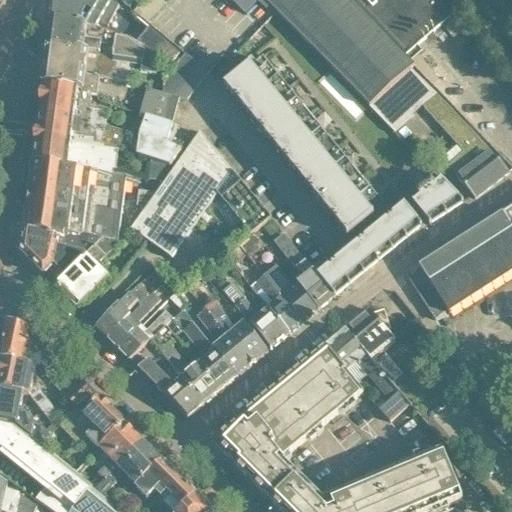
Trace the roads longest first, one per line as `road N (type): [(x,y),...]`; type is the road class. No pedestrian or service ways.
road 1 (residential): [(184,449),(389,273),(511,193)]
road 2 (unclassified): [(184,449),(47,311),(0,293)]
road 3 (residential): [(0,238),(13,123),(0,87)]
